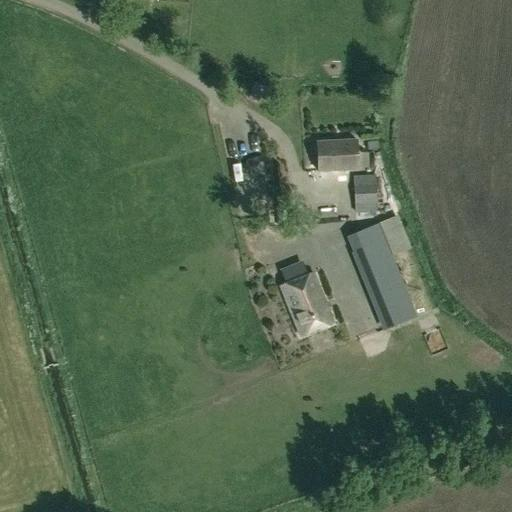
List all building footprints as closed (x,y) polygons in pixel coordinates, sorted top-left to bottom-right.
[(317,140),(318,170),(358,169),(357,139),(317,140)] [(361,194),(362,223),(386,222),(385,193),(361,194)] [(384,329),(414,317),(377,223),(347,235),(384,329)] [(300,335),(333,321),(312,272),(279,286),(300,335)] [(448,339),(434,345),(439,357),(453,351),(448,339)]
